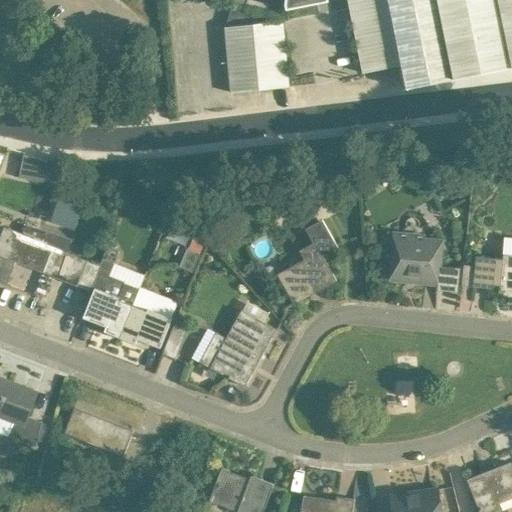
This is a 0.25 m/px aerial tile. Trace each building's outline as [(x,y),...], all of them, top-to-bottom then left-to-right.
[(285,0),(285,1),(287,9),(319,3),(317,0),(285,0)] [(511,66),(511,0),(348,0),(364,73),(403,64),(408,88),(511,66)] [(234,4),(226,27),(232,92),(289,86),(283,21),(254,11),(234,4)] [(19,178),(53,184),(58,161),(24,155),(19,178)] [(465,166),(445,166),(445,174),(465,175),(465,166)] [(365,181),(374,194),(382,188),(372,175),(365,181)] [(190,222),(176,217),(172,228),(185,233),(190,222)] [(305,258),(278,273),(295,303),(311,295),(310,293),(316,289),(317,291),(337,280),(323,255),(338,247),(323,219),(307,228),(314,242),(300,249),(305,258)] [(0,254),(16,260),(15,262),(91,288),(100,264),(67,252),(71,239),(25,224),(22,234),(0,225),(0,254)] [(396,230),(393,258),(391,278),(414,280),(414,277),(421,278),(421,281),(439,282),(443,238),(426,236),(426,233),(396,230)] [(477,255),(475,266),(473,286),(500,289),(500,292),(502,292),(503,286),(511,287),(511,236),(505,236),(502,258),(477,255)] [(180,266),(192,271),(204,242),(193,238),(189,248),(188,247),(180,266)] [(0,282),(8,285),(15,262),(16,260),(0,254),(0,282)] [(101,329),(121,337),(145,275),(103,258),(100,264),(91,288),(90,291),(94,292),(84,317),(103,324),(101,329)] [(161,347),(168,329),(175,312),(178,302),(160,294),(141,287),(145,275),(121,337),(141,345),(143,340),(161,347)] [(242,309),(226,338),(217,333),(201,362),(245,386),(254,370),(252,368),(255,362),(258,363),(277,328),(242,309)] [(176,319),(170,335),(163,353),(176,359),(183,340),(189,325),(188,325),(191,319),(179,315),(177,320),(176,319)] [(0,410),(10,381),(0,377),(0,410)] [(38,392),(10,381),(0,410),(0,415),(15,422),(10,436),(36,446),(45,422),(29,415),(38,392)] [(75,406),(65,432),(124,455),(134,429),(75,406)] [(468,479),(476,497),(481,511),(503,511),(500,503),(511,497),(511,462),(511,465),(485,476),(483,473),(468,479)] [(223,469),(211,500),(238,511),(237,511),(263,511),(274,483),(252,475),(250,480),(239,476),(239,475),(223,469)] [(113,484),(106,501),(124,508),(130,491),(113,484)] [(391,494),(393,511),(442,511),(439,487),(419,490),(420,495),(393,499),(392,494),(391,494)] [(304,495),(301,511),(353,511),(355,498),(337,496),(337,501),(325,500),(326,498),(304,495)]
